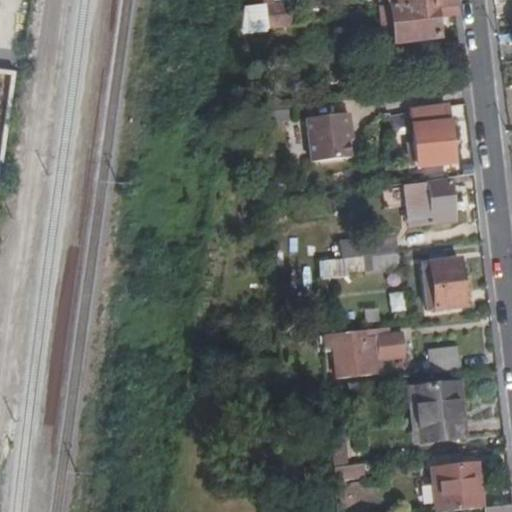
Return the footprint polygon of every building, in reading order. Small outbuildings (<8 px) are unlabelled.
[(455,4),(454,0),(378,0),(381,23),(391,22),(394,43),(438,37),(435,16),(434,7),(455,4)] [(284,3),(261,6),(264,28),(287,25),(284,3)] [(456,13),(455,4),(434,7),(435,16),(456,13)] [(0,169),(12,68),(0,67),(0,169)] [(430,144),(431,151),(433,164),(453,162),(446,106),(410,110),(415,146),(430,144)] [(350,160),(348,142),(347,132),(351,131),(349,114),(305,120),(310,165),(350,160)] [(275,122),(264,123),(265,136),(276,135),(275,122)] [(290,144),(305,142),(303,124),(287,126),(290,144)] [(415,153),(431,151),(430,144),(415,146),(415,153)] [(405,187),(409,220),(418,219),(418,225),(433,224),(432,212),(452,211),(449,182),(405,187)] [(400,266),(398,252),(348,258),(350,273),(400,266)] [(462,307),(457,259),(429,262),(435,311),(462,307)] [(359,328),(356,310),(324,314),(326,332),(359,328)] [(373,338),(372,330),(362,331),(362,339),(373,338)] [(362,339),(362,331),(330,335),(332,349),(349,347),(352,377),(381,374),(377,338),(373,338),(362,339)] [(349,347),(332,349),(335,379),(352,377),(349,347)] [(429,374),(459,371),(457,357),(426,361),(429,374)] [(460,438),(453,383),(411,388),(418,444),(460,438)] [(333,468),(344,466),(342,434),(330,435),(333,468)] [(363,477),(361,464),(344,466),(333,468),(334,480),(363,477)] [(435,511),(449,511),(481,508),(476,465),(431,470),(435,511)] [(386,511),(385,502),(349,505),(349,511),(386,511)]
